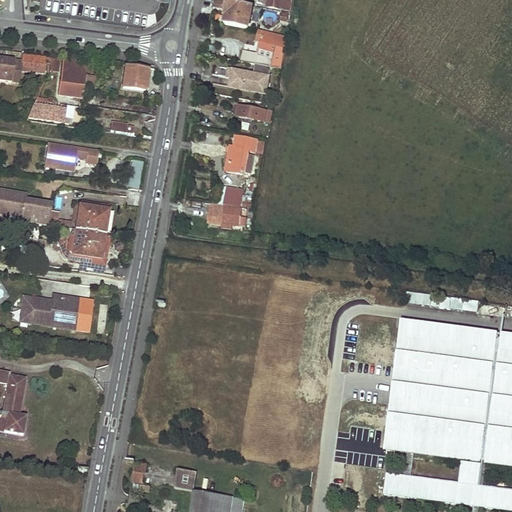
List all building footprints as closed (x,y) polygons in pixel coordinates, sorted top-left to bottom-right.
[(227,2),(217,0),(216,7),(226,9),(227,2)] [(249,28),(255,5),(246,4),(227,0),(227,2),(226,9),(224,16),(227,16),(225,23),(249,28)] [(293,7),(293,0),(261,0),(270,2),(269,6),(282,9),(283,4),(293,7)] [(289,37),(260,30),(259,38),(262,39),(260,47),(275,51),(271,66),(272,66),(282,68),(286,52),(284,51),(285,47),(287,47),(289,37)] [(215,55),(217,47),(209,45),(207,54),(215,55)] [(275,51),(260,47),(258,54),(256,63),(257,63),(271,66),(275,51)] [(256,63),(258,54),(250,53),(251,52),(245,50),(243,61),(256,63)] [(44,73),(45,58),(23,56),(21,71),(44,73)] [(14,61),(0,59),(0,81),(11,83),(14,61)] [(50,71),(58,72),(59,60),(52,59),(50,71)] [(22,63),(14,61),(11,83),(18,84),(22,63)] [(86,64),(63,61),(59,96),(82,98),(84,86),(85,77),(86,64)] [(271,66),(257,63),(255,73),(254,76),(248,75),(248,72),(235,69),(233,78),(232,87),(267,93),(272,66),(271,66)] [(123,88),(145,91),(148,69),(126,66),(123,88)] [(85,77),(84,86),(94,87),(95,78),(85,77)] [(232,96),(234,89),(220,85),(218,92),(232,96)] [(36,101),(28,119),(72,125),(74,108),(36,101)] [(270,120),(272,112),(241,105),(239,115),(239,116),(264,121),(265,119),(270,120)] [(111,131),(127,133),(128,124),(112,122),(111,131)] [(263,153),(265,142),(237,136),(235,147),(231,146),(230,151),(226,169),(245,173),(246,171),(252,173),(256,156),(249,155),(250,151),(263,153)] [(44,165),(56,167),(75,169),(76,159),(86,160),(86,165),(96,166),(99,152),(48,144),(44,165)] [(130,187),(138,189),(139,177),(132,176),(130,187)] [(243,200),(244,190),(228,188),(224,205),(242,207),(243,205),(243,200)] [(0,192),(0,215),(22,219),(22,224),(47,227),(49,212),(50,205),(24,202),(20,195),(0,192)] [(249,201),(243,200),(243,205),(256,207),(258,197),(250,196),(249,201)] [(241,217),(242,207),(224,205),(211,203),(209,211),(212,212),(211,222),(222,224),(222,223),(233,224),(240,225),(241,217)] [(80,208),(76,207),(73,224),(57,221),(58,213),(49,212),(47,227),(67,230),(76,232),(80,208)] [(76,232),(105,236),(108,212),(80,208),(76,232)] [(69,255),(72,256),(76,232),(67,230),(65,246),(69,255)] [(76,232),(72,256),(101,260),(105,236),(76,232)] [(431,297),(406,294),(404,306),(430,309),(431,297)] [(45,301),(23,298),(22,309),(29,310),(27,324),(76,331),(80,300),(54,296),(53,302),(52,306),(44,305),(45,301)] [(451,300),(431,297),(430,309),(449,312),(451,300)] [(463,302),(451,300),(449,312),(462,314),(463,302)] [(479,304),(463,302),(462,314),(477,316),(479,304)] [(511,307),(479,304),(477,316),(511,320),(511,307)] [(29,310),(22,309),(20,323),(27,324),(29,310)] [(511,338),(402,324),(385,449),(408,452),(414,453),(480,461),(485,462),(511,465),(511,338)] [(26,417),(19,416),(26,379),(9,376),(10,373),(0,371),(0,383),(7,385),(1,417),(0,416),(0,432),(23,436),(26,417)] [(414,453),(408,452),(404,477),(410,478),(414,453)] [(485,462),(480,461),(479,467),(476,486),(482,487),(485,462)] [(194,473),(134,464),(131,482),(191,491),(194,473)] [(404,477),(386,474),(383,496),(473,508),(479,509),(511,511),(511,491),(482,487),(476,486),(479,467),(462,465),(460,484),(410,478),(404,477)] [(204,511),(207,494),(193,492),(189,511),(204,511)] [(229,511),(231,498),(207,494),(204,511),(229,511)] [(231,498),(229,511),(240,511),(242,500),(231,498)]
